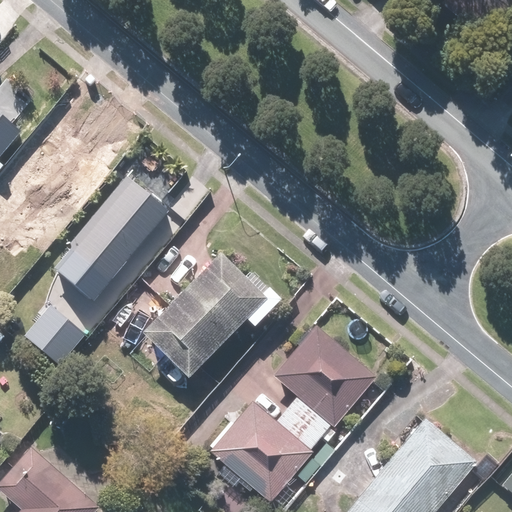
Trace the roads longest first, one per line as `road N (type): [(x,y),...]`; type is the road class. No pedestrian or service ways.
road 1 (tertiary): [(417,296),(66,0)]
road 2 (tertiary): [(303,0),(511,171)]
road 3 (tertiary): [(417,296),(511,178)]
road 4 (tertiary): [(511,375),(417,296)]
